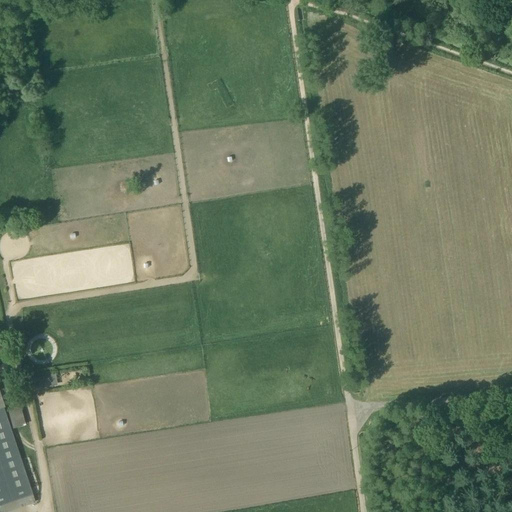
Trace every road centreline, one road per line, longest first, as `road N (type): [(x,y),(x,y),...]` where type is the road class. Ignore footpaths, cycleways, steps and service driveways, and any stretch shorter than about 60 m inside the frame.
road 1 (track): [(289,0),(348,408)]
road 2 (track): [(348,408),(511,396)]
